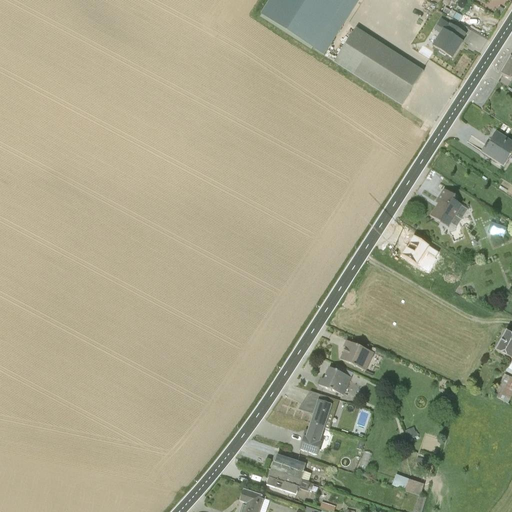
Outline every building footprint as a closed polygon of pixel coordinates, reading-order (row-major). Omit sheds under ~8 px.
[(314,50),(345,0),(270,0),(261,16),(262,16),(313,49),(314,50)] [(443,12),(449,16),(451,11),(445,7),(443,12)] [(500,16),(504,9),(500,7),(496,13),(500,16)] [(462,17),(456,13),(453,18),(459,22),(462,17)] [(439,38),(433,46),(440,50),(439,52),(445,56),(446,54),(453,58),(463,42),(461,41),(466,34),(450,24),(449,25),(441,20),(435,30),(441,34),(439,38)] [(402,106),(424,72),(356,29),(335,63),(402,106)] [(511,59),(510,58),(501,75),(511,82),(507,89),(511,92),(511,59)] [(503,166),(511,151),(511,143),(497,133),(488,146),(486,145),(481,152),(503,166)] [(430,217),(448,229),(462,207),(453,201),(455,197),(443,189),(435,203),(438,205),(430,217)] [(491,223),(487,233),(502,239),(506,229),(491,223)] [(511,335),(505,332),(495,351),(511,360),(505,372),(511,375),(511,335)] [(345,349),(340,360),(365,372),(374,354),(346,341),(343,348),(345,349)] [(321,379),(318,386),(332,392),(332,391),(343,396),(351,379),(329,368),(323,380),(321,379)] [(511,378),(504,375),(493,397),(508,404),(511,394),(511,378)] [(331,415),(336,399),(311,392),(299,408),(315,412),(311,424),(324,429),(329,415),(331,415)] [(302,445),(300,450),(317,456),(322,443),(320,442),(324,429),(311,424),(306,436),(304,436),(301,445),(302,445)] [(405,431),(409,440),(417,436),(413,427),(405,431)] [(303,472),(305,465),(276,455),(274,463),(275,463),(273,471),(308,483),(311,474),(303,472)] [(416,458),(414,467),(429,470),(431,461),(416,458)] [(331,467),(328,476),(333,479),(337,469),(331,467)] [(268,478),(266,486),(295,496),(298,489),(306,492),(309,483),(308,483),(273,471),(270,479),(268,478)] [(418,496),(420,497),(424,485),(395,475),(391,486),(404,490),(404,491),(418,496)] [(265,498),(244,491),(240,502),(243,503),(240,511),(265,511),(269,502),(265,501),(265,498)] [(420,497),(418,496),(413,511),(421,511),(426,498),(420,497)] [(321,503),(319,509),(329,511),(333,511),(335,508),(321,503)]
